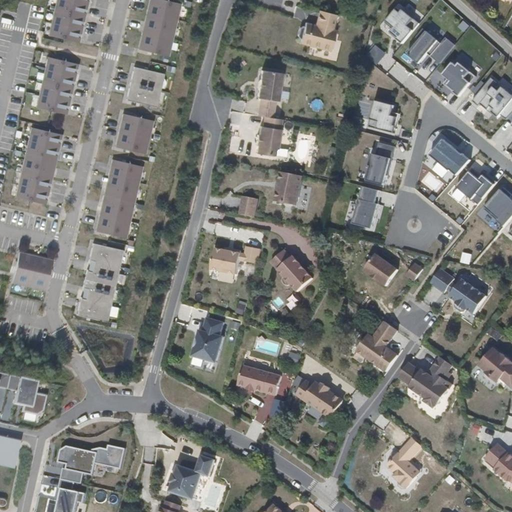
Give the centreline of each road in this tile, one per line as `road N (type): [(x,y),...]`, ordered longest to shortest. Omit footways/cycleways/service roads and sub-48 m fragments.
road 1 (residential): [(100,400),(52,309),(126,0)]
road 2 (residential): [(150,404),(216,134),(202,92),(225,0)]
road 3 (residential): [(329,498),(261,451),(150,404)]
road 4 (residential): [(329,498),(350,435),(413,340),(413,318)]
road 5 (residential): [(414,226),(407,190),(432,105)]
